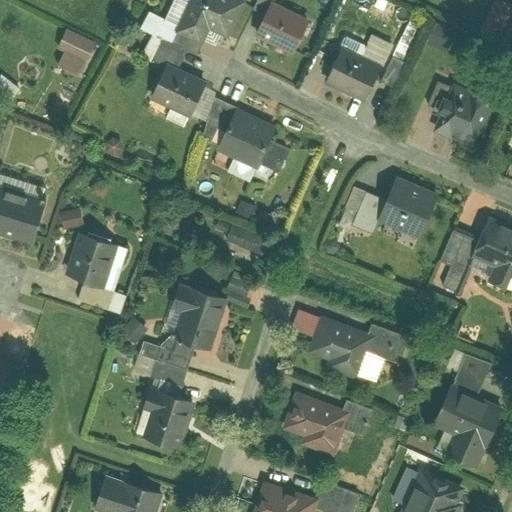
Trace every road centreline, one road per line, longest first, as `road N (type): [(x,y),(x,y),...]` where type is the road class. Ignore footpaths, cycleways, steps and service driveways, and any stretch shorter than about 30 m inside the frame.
road 1 (residential): [(233,72),(511,193)]
road 2 (residential): [(279,282),(203,511)]
